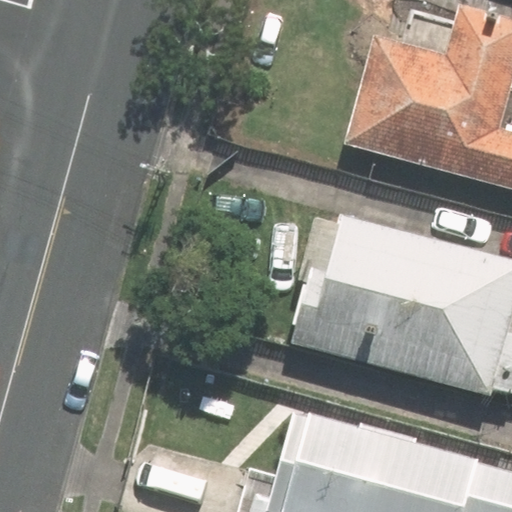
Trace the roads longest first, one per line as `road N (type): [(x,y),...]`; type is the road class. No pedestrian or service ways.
road 1 (unknown): [(23,319),(511,444)]
road 2 (tertiary): [(101,24),(0,407)]
